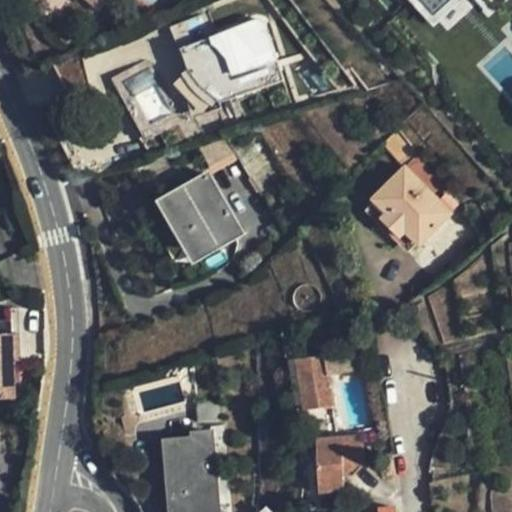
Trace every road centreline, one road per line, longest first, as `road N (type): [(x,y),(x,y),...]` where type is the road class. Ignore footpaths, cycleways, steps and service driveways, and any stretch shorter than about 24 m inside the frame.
road 1 (secondary): [(54,473),(74,331),(69,275),(45,174),(0,72)]
road 2 (residential): [(416,511),(410,407),(378,260)]
